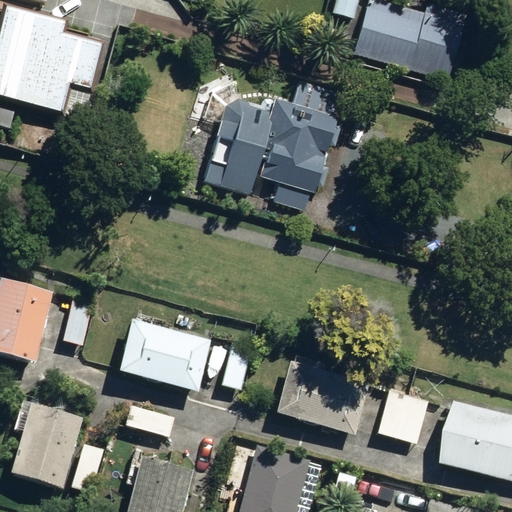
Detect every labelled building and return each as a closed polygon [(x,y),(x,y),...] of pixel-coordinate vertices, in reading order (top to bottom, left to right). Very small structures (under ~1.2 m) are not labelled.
[(34,16),(37,5),(16,0),(3,0),(1,8),(0,7),(0,100),(49,113),(57,83),(79,89),(91,43),(49,32),(52,20),(34,16)] [(336,0),(332,15),(361,23),(367,0),(336,0)] [(370,1),(355,56),(448,82),(463,27),(370,1)] [(229,97),(204,180),(254,195),(259,177),(280,183),(274,201),(309,211),(344,95),(299,81),(293,102),(275,97),(271,110),(229,97)] [(195,111),(199,112),(203,109),(204,104),(201,100),(197,99),(192,102),(192,107),(195,111)] [(381,218),(339,206),(333,228),(375,240),(381,218)] [(0,359),(34,368),(52,297),(0,284),(0,359)] [(63,344),(83,349),(94,305),(73,300),(63,344)] [(113,374),(194,396),(208,343),(126,321),(113,374)] [(221,387),(241,394),(255,349),(234,342),(221,387)] [(273,415),(354,438),(369,387),(288,363),(273,415)] [(377,437),(417,448),(429,403),(389,392),(377,437)] [(434,466),(511,484),(511,420),(449,405),(434,466)] [(90,498),(104,454),(76,445),(83,422),(30,407),(9,478),(62,494),(63,489),(90,498)] [(125,431),(169,442),(175,421),(131,409),(125,431)] [(238,511),(299,511),(313,467),(258,449),(238,511)] [(126,511),(182,511),(193,476),(141,461),(126,511)]
